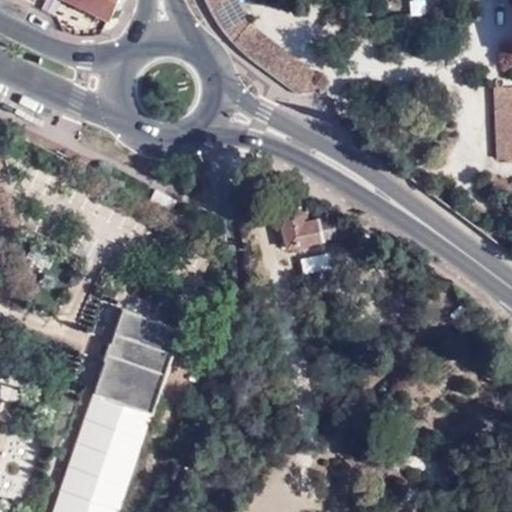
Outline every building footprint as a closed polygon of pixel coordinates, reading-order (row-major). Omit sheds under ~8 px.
[(106,18),(71,0),(64,0),(105,21),(106,18)] [(71,0),(106,18),(112,0),(71,0)] [(237,0),(217,0),(205,1),(216,20),(236,45),(281,45),(252,23),(237,0)] [(281,45),(236,45),(251,58),(283,81),(320,80),(315,71),(281,45)] [(320,80),(283,81),(297,91),(316,89),(323,86),(320,80)] [(511,87),(494,88),(496,159),(511,159),(511,87)] [(173,195),(154,185),(148,197),(167,207),(173,195)] [(277,211),(278,213),(281,228),(286,249),(324,240),(323,237),(337,234),(338,238),(354,234),(353,227),(331,218),(316,222),(316,221),(307,222),(303,206),(277,211)] [(150,412),(180,325),(122,305),(92,391),(150,412)]
